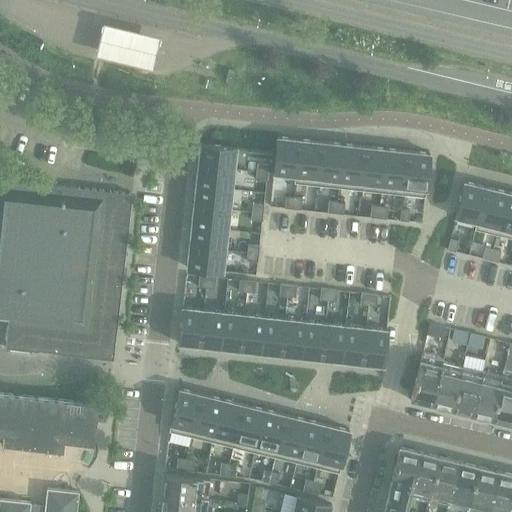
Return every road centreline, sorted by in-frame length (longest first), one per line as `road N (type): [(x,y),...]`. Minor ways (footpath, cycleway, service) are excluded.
road 1 (residential): [(139,511),(177,162),(67,137),(0,107)]
road 2 (secondary): [(81,0),(511,102)]
road 3 (secondary): [(511,56),(279,0)]
road 4 (residential): [(381,419),(419,283)]
road 5 (residential): [(511,450),(381,419)]
